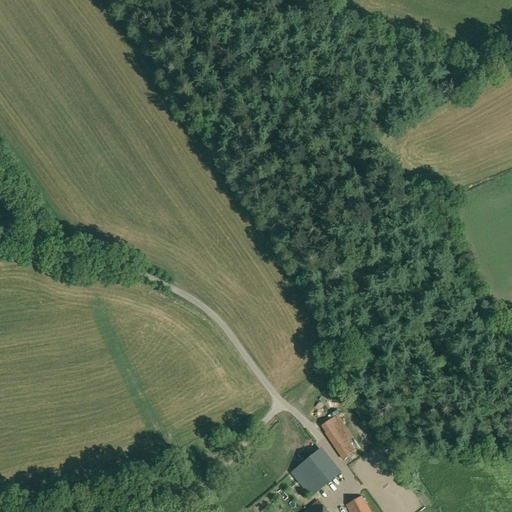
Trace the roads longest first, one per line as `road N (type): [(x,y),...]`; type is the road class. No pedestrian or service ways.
road 1 (unclassified): [(0,171),(56,250),(188,297),(229,332),(275,398),(268,419),(175,511)]
road 2 (unknown): [(275,398),(311,416),(343,463),(343,507)]
